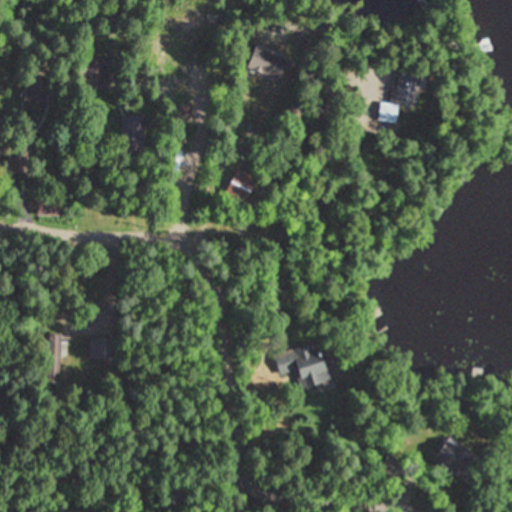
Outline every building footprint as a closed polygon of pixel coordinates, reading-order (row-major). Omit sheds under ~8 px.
[(177,54),(178,34),(160,32),(158,52),(177,54)] [(279,80),(289,56),(257,43),(247,67),(279,80)] [(111,56),(85,56),(85,87),(111,88),(111,56)] [(392,105),(379,104),(378,120),(395,121),(397,104),(415,105),(418,72),(395,70),(392,105)] [(26,78),(26,111),(48,111),(48,78),(26,78)] [(122,115),(122,151),(144,151),(144,115),(122,115)] [(9,141),(9,173),(28,173),(28,141),(9,141)] [(258,178),(238,168),(226,191),(247,201),(258,178)] [(61,334),(45,333),(44,386),(60,386),(61,334)] [(114,338),(89,338),(89,358),(114,358),(114,338)] [(324,350),(317,352),(314,344),(274,353),(279,374),(297,370),(301,388),(332,380),(324,350)] [(435,459),(468,481),(481,461),(448,439),(435,459)] [(394,473),(401,463),(390,456),(383,466),(394,473)]
